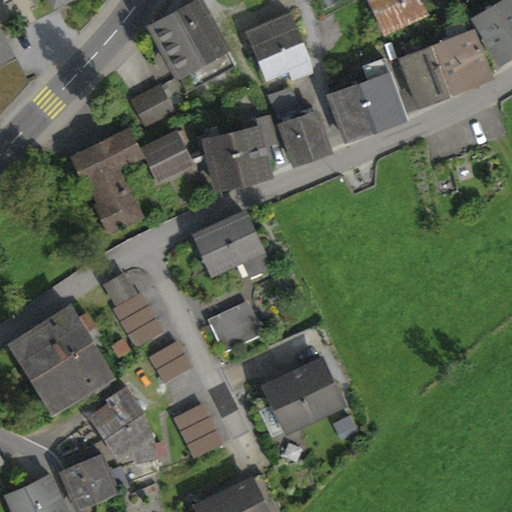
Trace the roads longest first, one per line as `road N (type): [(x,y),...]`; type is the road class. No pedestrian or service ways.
road 1 (residential): [(242,436),(145,243)]
road 2 (tertiary): [(344,160),(145,243)]
road 3 (primary): [(138,0),(0,155)]
road 4 (tertiary): [(511,78),(344,160)]
road 5 (tertiary): [(145,243),(0,337)]
road 6 (residential): [(344,160),(324,110),(304,0)]
